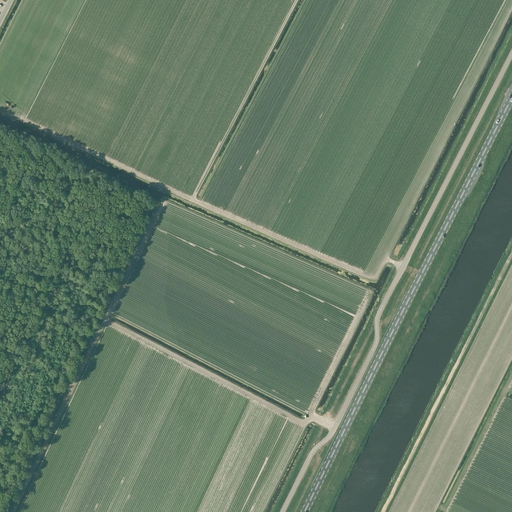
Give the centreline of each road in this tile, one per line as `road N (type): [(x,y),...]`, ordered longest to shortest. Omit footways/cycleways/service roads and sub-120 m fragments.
road 1 (unclassified): [(511,53),(381,306),(375,345),(333,430),(312,451),(282,511)]
road 2 (track): [(14,511),(105,320),(301,421),(309,414),(334,427)]
road 3 (primary): [(304,511),(511,97)]
road 4 (track): [(296,0),(192,200),(0,107)]
road 5 (track): [(511,250),(382,511)]
road 6 (track): [(511,6),(388,259)]
road 7 (track): [(192,200),(369,278),(385,260),(402,266)]
road 8 (track): [(309,414),(369,292)]
road 9 (track): [(105,320),(160,204)]
